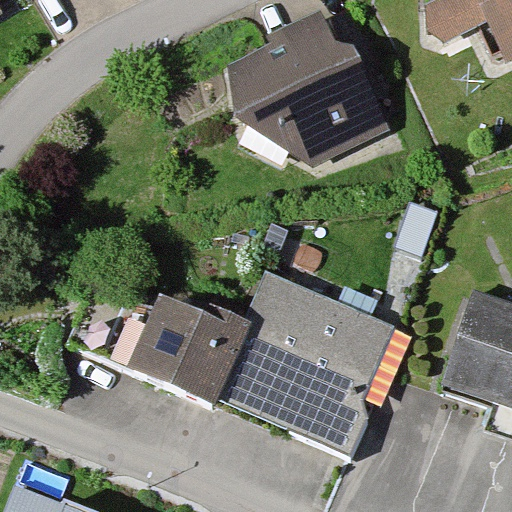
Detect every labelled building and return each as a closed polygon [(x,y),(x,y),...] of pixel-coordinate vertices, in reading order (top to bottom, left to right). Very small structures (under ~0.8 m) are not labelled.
[(0,0),(0,8),(12,0),(0,0)] [(511,0),(455,0),(417,19),(434,54),(478,32),(500,75),(511,69),(511,0)] [(221,142),(312,179),(381,143),(320,25),(261,56),(263,60),(219,83),(221,142)] [(209,415),(342,472),(363,422),(352,417),(385,339),(256,284),(231,343),(149,309),(115,389),(204,427),(209,415)] [(431,398),(511,421),(511,314),(460,299),(431,398)] [(61,511),(14,493),(6,511),(61,511)]
